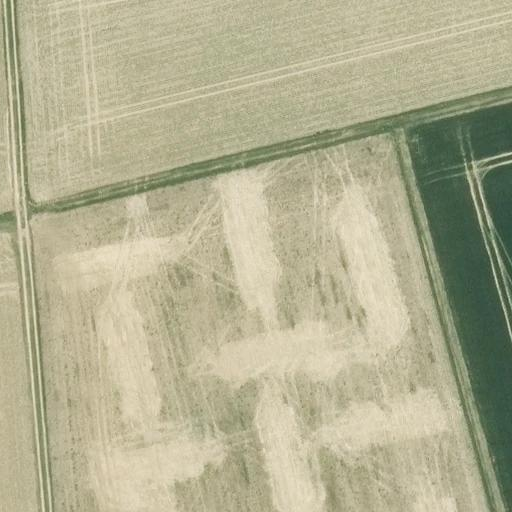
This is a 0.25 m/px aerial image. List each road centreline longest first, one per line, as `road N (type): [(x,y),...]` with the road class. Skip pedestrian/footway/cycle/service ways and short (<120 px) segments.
road 1 (track): [(7,0),(44,511)]
road 2 (track): [(511,90),(21,216)]
road 3 (track): [(394,119),(495,511)]
